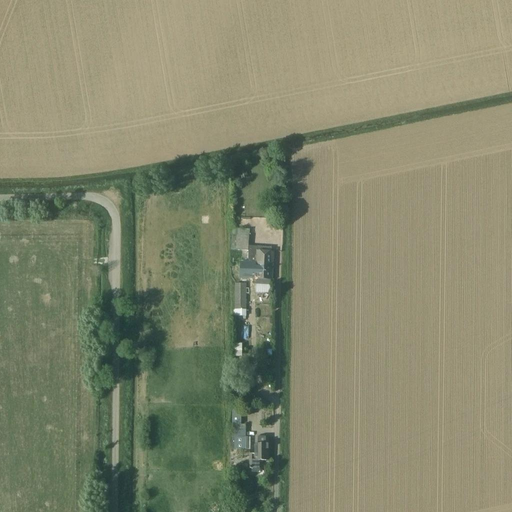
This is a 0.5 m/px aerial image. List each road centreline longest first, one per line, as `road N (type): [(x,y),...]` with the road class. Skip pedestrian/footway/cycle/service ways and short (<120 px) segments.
road 1 (unclassified): [(0,198),(102,198),(114,214),(114,511)]
road 2 (unclassified): [(278,511),(276,318)]
